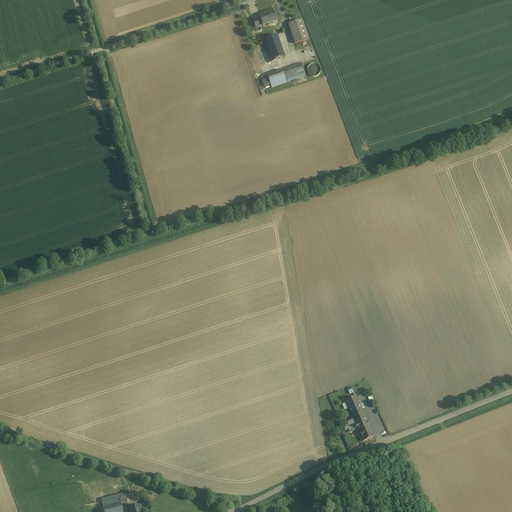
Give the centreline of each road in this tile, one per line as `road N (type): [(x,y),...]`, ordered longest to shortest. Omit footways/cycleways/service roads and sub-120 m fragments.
road 1 (residential): [(237,511),(319,468),(511,391)]
road 2 (residential): [(254,0),(0,82)]
